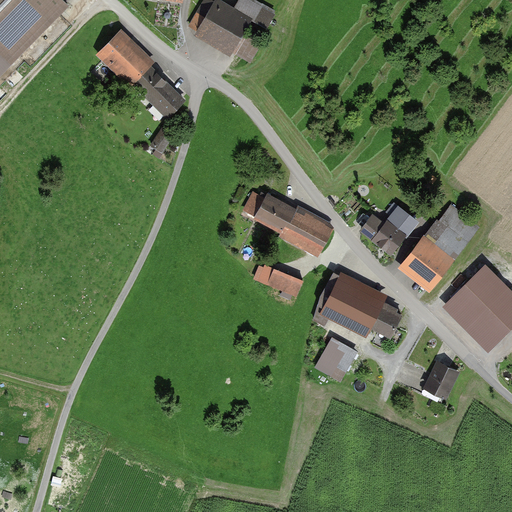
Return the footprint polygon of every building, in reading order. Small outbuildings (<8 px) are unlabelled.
[(0,0),(0,76),(68,5),(63,0),(0,0)] [(251,62),(263,43),(244,31),(251,20),(218,0),(215,0),(214,3),(208,0),(203,0),(188,26),(197,31),(193,36),(229,58),(233,51),(251,62)] [(267,30),(277,13),(255,0),(239,0),(234,9),(267,30)] [(130,87),(154,62),(120,29),(96,55),(130,87)] [(168,119),(187,100),(153,67),(135,86),(168,119)] [(163,157),(174,136),(160,128),(149,149),(163,157)] [(317,260),(335,227),(268,193),(265,200),(255,195),(245,216),(278,233),(276,238),(317,260)] [(430,291),(482,228),(452,203),(400,266),(430,291)] [(407,235),(419,221),(400,205),(389,219),(407,235)] [(404,238),(372,214),(359,231),(391,255),(404,238)] [(491,345),(511,324),(511,298),(482,268),(448,301),(491,345)] [(297,298),(302,283),(273,272),(268,287),(297,298)] [(386,297),(340,273),(319,314),(364,337),(368,329),(391,341),(405,313),(383,302),(386,297)] [(342,382),(360,352),(334,337),(316,366),(342,382)] [(448,401),(461,373),(438,361),(424,389),(448,401)]
